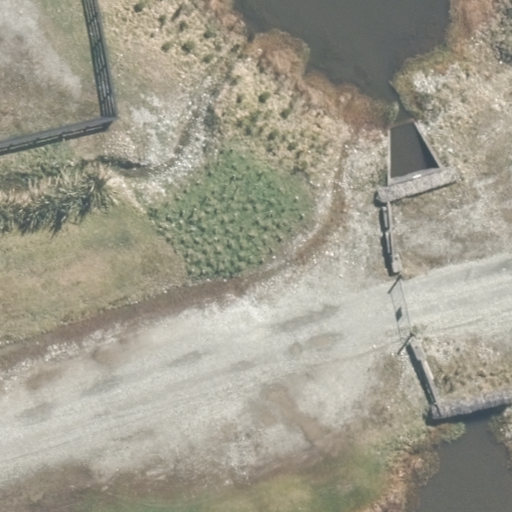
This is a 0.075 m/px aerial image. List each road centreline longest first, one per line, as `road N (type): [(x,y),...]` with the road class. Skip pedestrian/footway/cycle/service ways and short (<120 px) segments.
road 1 (unclassified): [(0,455),(310,338)]
road 2 (track): [(511,255),(310,338)]
